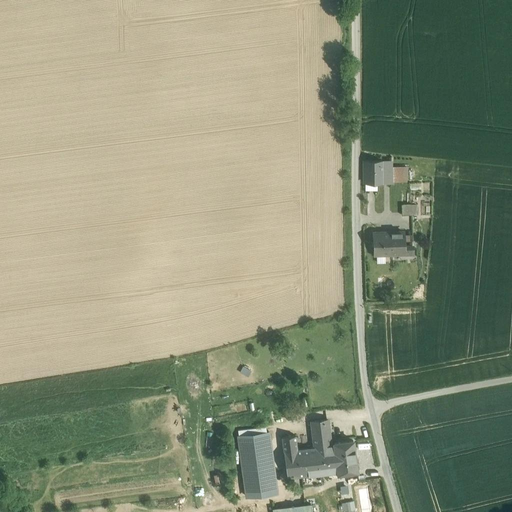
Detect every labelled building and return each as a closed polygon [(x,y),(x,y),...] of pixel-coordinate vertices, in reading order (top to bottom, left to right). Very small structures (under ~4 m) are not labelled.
[(383,163),(383,183),(391,182),(391,162),(383,163)] [(365,183),(383,183),(383,163),(365,163),(365,183)] [(403,215),(411,215),(411,205),(402,206),(403,215)] [(404,233),(374,234),(375,255),(412,253),(412,234),(404,235),(404,233)] [(312,423),(315,448),(330,446),(328,421),(312,423)] [(275,493),(267,433),(238,437),(247,496),(275,493)] [(334,445),(330,446),(315,448),(297,450),(295,436),(282,438),(287,478),(338,471),(334,445)] [(334,444),(334,445),(338,471),(338,472),(356,470),(353,441),(334,444)] [(353,499),(343,501),(345,510),(355,507),(353,499)]
